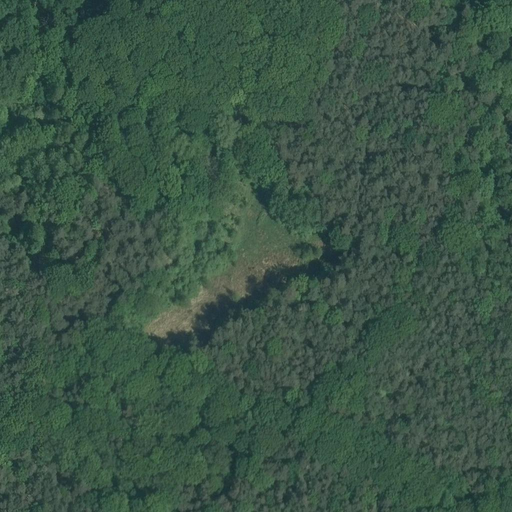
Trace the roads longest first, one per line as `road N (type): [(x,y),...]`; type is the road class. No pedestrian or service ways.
road 1 (track): [(294,0),(204,226),(103,361),(0,464)]
road 2 (track): [(108,353),(304,437)]
